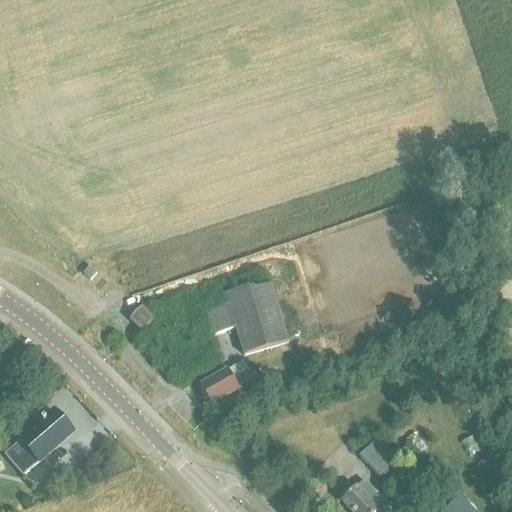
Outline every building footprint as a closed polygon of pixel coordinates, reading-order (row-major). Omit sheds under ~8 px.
[(236,330),(242,354),(287,342),(271,284),(227,295),(230,307),(208,313),(215,336),(236,330)] [(131,322),(142,332),(152,321),(142,311),(131,322)] [(247,373),(247,374),(242,365),(226,374),(198,389),(200,392),(199,395),(202,401),(205,402),(210,410),(237,394),(240,399),(257,390),(247,373)] [(54,414),(5,457),(24,478),(39,464),(72,435),(54,414)] [(361,457),(384,479),(398,465),(376,442),(361,457)] [(366,482),(358,489),(341,505),(347,511),(390,511),(393,510),(366,482)] [(470,511),(459,499),(445,511),(470,511)]
